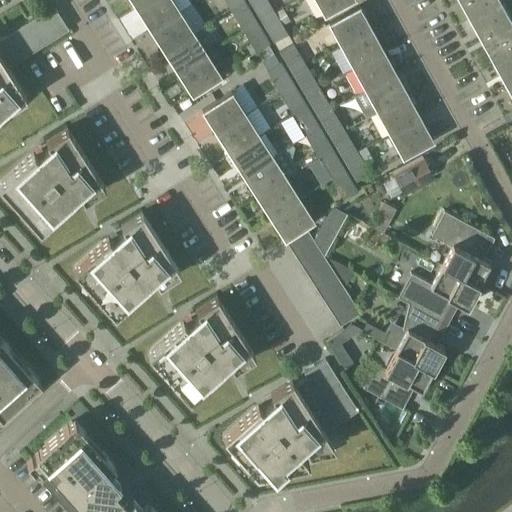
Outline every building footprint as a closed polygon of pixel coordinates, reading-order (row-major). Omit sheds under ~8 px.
[(151,29),(181,9),(174,0),(148,0),(137,7),(151,29)] [(225,0),(230,8),(243,0),(225,0)] [(243,30),(257,21),(243,0),(230,8),(243,30)] [(249,0),(261,19),(275,10),(268,0),(249,0)] [(317,0),(324,12),(345,0),(317,0)] [(463,0),(466,4),(473,17),(503,0),(463,0)] [(511,24),(511,14),(504,0),(503,0),(473,17),(485,39),(511,24)] [(26,96),(7,67),(68,28),(53,4),(0,38),(0,108),(2,106),(5,110),(26,96)] [(342,44),(372,28),(360,5),(329,22),(342,44)] [(274,40),(288,33),(288,32),(283,24),(290,19),(283,7),(275,11),(275,10),(261,19),(274,40)] [(164,50),(194,30),(181,9),(151,29),(164,50)] [(257,21),(243,30),(256,51),(270,43),(257,21)] [(490,49),(497,61),(511,53),(511,24),(485,39),(490,49)] [(342,44),(354,66),(384,50),(377,37),(372,28),(342,44)] [(178,71),(208,51),(194,30),(164,50),(178,71)] [(293,41),(279,49),(292,72),(306,63),(293,41)] [(366,88),(396,72),(384,50),(354,66),(366,88)] [(208,51),(178,71),(192,92),(222,73),(208,51)] [(509,83),(511,81),(511,53),(497,61),(509,83)] [(279,91),(293,83),(280,60),(266,69),(279,91)] [(305,93),(319,85),(306,63),(292,72),(305,93)] [(378,111),(408,94),(396,72),(366,88),(378,111)] [(292,113),(306,105),(293,83),(279,91),(292,113)] [(318,115),(332,107),(319,85),(305,93),(318,115)] [(216,131),(246,112),(232,90),(202,109),(216,131)] [(390,133),(420,116),(408,94),(378,111),(390,133)] [(305,135),(319,126),(306,105),(292,113),(305,135)] [(331,137),(345,128),(332,107),(318,115),(331,137)] [(230,152),(259,133),(246,112),(216,131),(230,152)] [(420,116),(390,133),(402,155),(433,138),(420,116)] [(318,156),(332,148),(319,126),(305,135),(318,156)] [(0,182),(1,183),(0,187),(37,229),(37,228),(41,228),(42,229),(74,200),(71,196),(83,186),(90,194),(89,194),(89,196),(104,186),(66,127),(45,141),(49,146),(36,157),(33,153),(0,182)] [(343,158),(357,150),(345,128),(331,137),(343,158)] [(243,173),(273,155),(259,133),(230,152),(243,173)] [(331,178),(345,170),(332,148),(318,156),(331,178)] [(273,155),(243,173),(249,183),(257,195),(287,176),(296,170),(282,149),(273,155)] [(357,150),(343,158),(356,180),(370,172),(357,150)] [(394,175),(402,189),(430,174),(423,159),(394,175)] [(345,170),(331,178),(344,199),(357,191),(345,170)] [(271,216),(300,198),(287,176),(257,195),(271,216)] [(300,198),(271,216),(285,238),(314,219),(300,198)] [(323,255),(346,213),(335,207),(329,210),(313,239),(320,250),(323,255)] [(440,264),(477,283),(489,262),(478,257),(489,236),(492,238),(493,236),(443,210),(430,234),(451,245),(440,264)] [(145,281),(157,270),(164,278),(163,279),(164,280),(179,271),(141,211),(120,225),(123,230),(111,241),(108,238),(72,269),(113,316),(149,284),(145,281)] [(288,242),(287,242),(293,252),(313,239),(307,229),(288,242)] [(313,239),(293,252),(300,263),(320,250),(313,239)] [(300,263),(307,273),(309,272),(327,260),(323,255),(320,250),(300,263)] [(309,272),(307,273),(313,283),(314,282),(333,271),(327,260),(309,272)] [(410,272),(397,295),(447,322),(448,321),(445,319),(455,299),(466,305),(477,283),(440,264),(430,283),(410,272)] [(314,282),(313,283),(320,294),(340,281),(333,271),(314,282)] [(320,294),(326,304),(347,291),(340,281),(320,294)] [(347,291),(326,304),(333,315),(353,302),(347,291)] [(405,329),(395,348),(432,368),(443,347),(433,341),(444,321),(447,323),(447,322),(397,295),(397,296),(408,302),(402,327),(405,329)] [(220,365),(232,355),(239,362),(238,363),(239,365),(254,355),(216,296),(195,309),(198,314),(186,326),(182,322),(147,353),(188,400),(224,369),(220,365)] [(353,302),(333,315),(340,325),(360,312),(353,302)] [(338,344),(346,338),(341,330),(333,335),(338,344)] [(0,416),(40,381),(0,336),(0,416)] [(420,389),(432,368),(395,348),(385,367),(381,365),(362,386),(401,407),(402,405),(399,404),(410,383),(420,389)] [(306,462),(305,460),(295,449),(302,444),(308,453),(335,448),(324,431),(357,409),(325,358),(303,372),(306,376),(294,384),(291,380),(270,393),(273,399),(261,410),(257,406),(222,437),(256,475),(308,464),(308,462),(306,462)] [(155,511),(150,506),(143,511),(142,511),(105,469),(112,463),(73,419),(25,461),(32,469),(35,466),(76,511),(155,511)]
